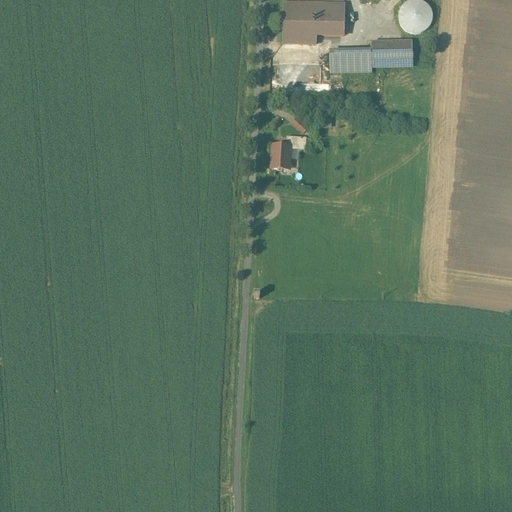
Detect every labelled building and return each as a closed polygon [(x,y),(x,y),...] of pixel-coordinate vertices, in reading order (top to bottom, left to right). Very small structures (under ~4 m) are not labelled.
[(402,9),(400,11),(399,14),(399,17),(398,20),(399,23),(400,26),(401,28),(403,31),(405,33),(407,34),(410,36),(413,36),(416,36),(419,36),(422,35),(425,34),(427,32),(429,30),(431,27),(432,25),(433,22),(433,19),(432,16),(431,13),(430,10),(428,8),(426,6),(424,4),(421,3),(418,2),(415,2),(412,2),(409,3),(406,5),(404,6),(402,9)] [(344,6),(284,5),(283,45),(316,46),(316,37),(343,37),(344,6)] [(412,44),(371,44),(371,52),(330,53),(331,74),(372,74),(372,70),(413,69),(412,44)] [(297,121),(293,125),(303,135),(307,131),(297,121)] [(287,138),(286,148),(290,148),(290,151),(306,152),(307,139),(287,138)] [(286,148),(273,147),(271,171),(289,172),(290,151),(290,148),(286,148)]
